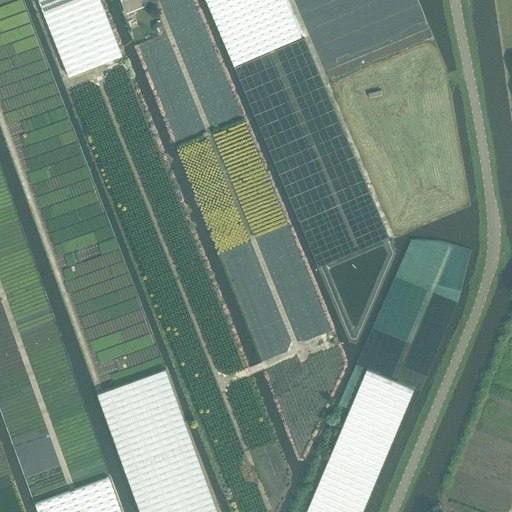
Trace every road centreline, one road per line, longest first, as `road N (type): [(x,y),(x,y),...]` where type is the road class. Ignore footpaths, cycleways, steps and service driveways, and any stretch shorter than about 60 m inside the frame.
road 1 (unclassified): [(392,511),(486,290),(493,246),(454,0)]
road 2 (track): [(266,366),(221,383),(168,271),(97,72)]
